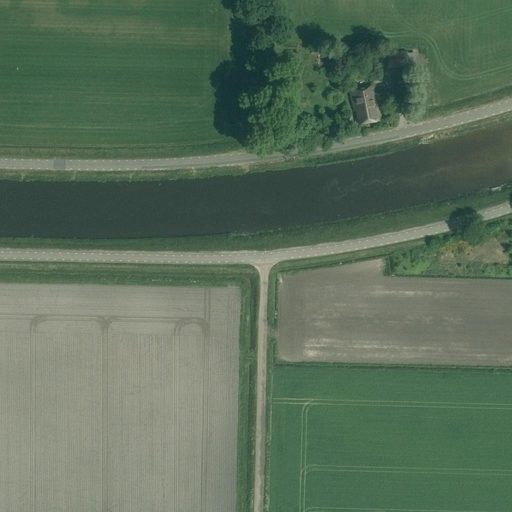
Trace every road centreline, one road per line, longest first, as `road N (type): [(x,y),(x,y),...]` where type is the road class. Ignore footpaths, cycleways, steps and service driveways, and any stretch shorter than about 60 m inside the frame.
road 1 (tertiary): [(0,255),(264,256),(396,237),(511,207)]
road 2 (tertiary): [(511,106),(255,157),(0,164)]
road 3 (track): [(259,511),(264,256)]
